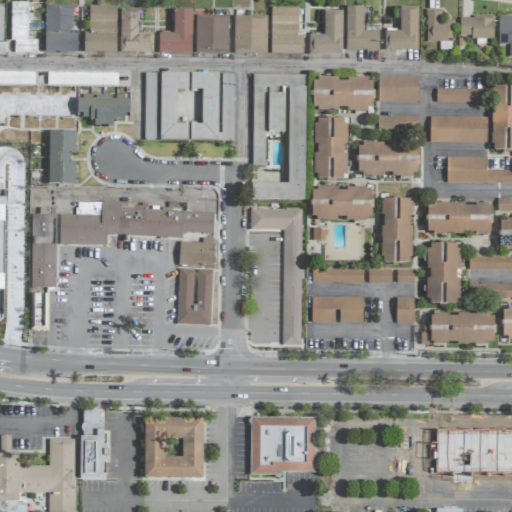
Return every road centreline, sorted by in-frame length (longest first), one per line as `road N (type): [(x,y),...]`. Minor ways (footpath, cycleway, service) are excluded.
road 1 (secondary): [(232,394),(502,397)]
road 2 (residential): [(232,368),(236,175)]
road 3 (secondary): [(511,372),(322,370)]
road 4 (secondary): [(232,368),(50,361)]
road 5 (secondary): [(0,383),(142,392)]
road 6 (residential): [(236,175),(147,174),(115,164)]
